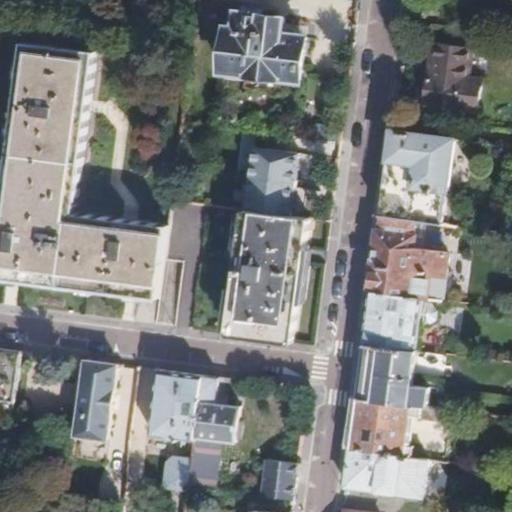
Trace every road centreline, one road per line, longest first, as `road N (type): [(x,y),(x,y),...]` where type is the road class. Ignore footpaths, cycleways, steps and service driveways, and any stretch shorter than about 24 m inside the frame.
road 1 (residential): [(342,371),(390,0)]
road 2 (unclassified): [(0,325),(342,371)]
road 3 (residential): [(323,511),(342,371)]
